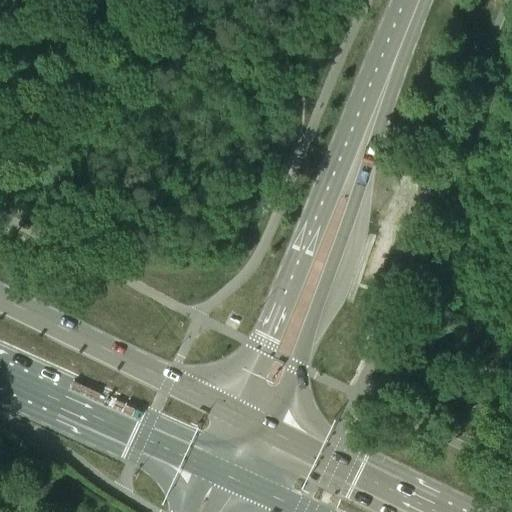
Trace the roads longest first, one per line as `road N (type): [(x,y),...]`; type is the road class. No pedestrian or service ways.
road 1 (primary): [(268,428),(298,367),(351,177)]
road 2 (primary): [(351,177),(318,228),(232,410)]
road 3 (primary): [(232,410),(0,297)]
road 4 (primary): [(0,375),(205,467)]
road 5 (primary): [(440,511),(268,428)]
road 6 (primary): [(351,177),(418,0)]
